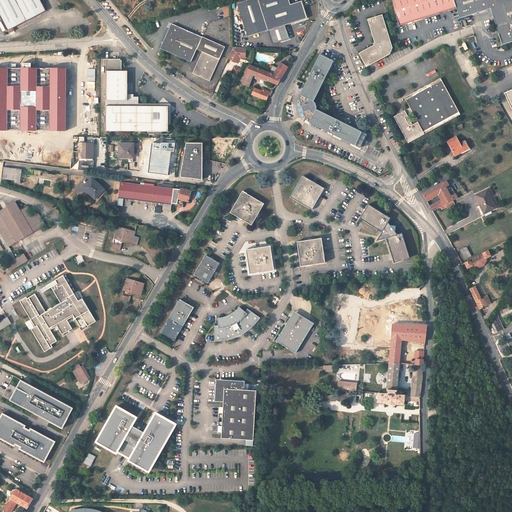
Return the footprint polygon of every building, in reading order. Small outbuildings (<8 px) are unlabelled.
[(0,0),(0,20),(1,20),(7,31),(46,11),(40,0),(0,0)] [(289,0),(246,0),(237,3),(248,37),(268,30),(284,25),(307,17),(302,0),(291,3),(289,0)] [(391,0),(400,25),(457,7),(454,0),(391,0)] [(502,44),(511,40),(511,0),(454,0),(457,7),(460,18),(489,8),(491,8),(502,44)] [(390,54),(393,47),(382,14),(368,19),(375,42),(373,45),(359,53),(366,66),(390,54)] [(172,23),(161,48),(191,62),(197,49),(202,51),(192,73),(210,81),(219,59),(220,59),(225,47),(172,23)] [(273,44),(289,38),(284,25),(268,30),(273,44)] [(246,48),(233,47),(228,58),(237,63),(240,57),(245,58),(246,48)] [(359,148),(366,134),(316,109),(316,107),(315,103),(313,102),(333,61),(320,54),(312,70),(313,71),(301,96),(301,95),(299,99),(299,101),(300,101),(302,106),(301,106),(303,113),(304,113),(305,117),(305,119),(310,122),(310,121),(334,133),(334,135),(359,148)] [(168,131),(168,107),(150,106),(137,106),(137,98),(132,98),(132,95),(127,95),(127,71),(122,71),(122,60),(120,60),(120,59),(106,59),(106,131),(168,131)] [(281,63),(277,68),(272,65),(268,72),(274,74),(271,82),(278,84),(288,67),(281,63)] [(245,78),(242,84),(249,87),(253,75),(271,82),(274,74),(268,72),(250,65),(245,78)] [(235,66),(232,71),(239,74),(242,68),(235,66)] [(60,131),(60,70),(5,70),(4,130),(60,131)] [(424,134),(460,114),(440,78),(430,84),(404,98),(394,117),(408,143),(424,134)] [(252,94),(267,101),(270,94),(262,91),(254,88),(252,94)] [(214,137),(214,149),(239,149),(239,137),(214,137)] [(455,155),(469,148),(466,140),(459,144),(456,137),(447,141),(455,155)] [(202,143),(186,142),(181,177),(198,179),(203,180),(202,143)] [(93,156),(93,143),(78,143),(78,156),(93,156)] [(133,157),(133,144),(120,143),(119,157),(133,157)] [(152,143),(148,172),(168,175),(171,152),(171,151),(174,152),(175,143),(161,143),(161,144),(152,143)] [(17,182),(19,169),(2,167),(1,178),(12,180),(12,182),(17,182)] [(321,195),(324,188),(303,176),(290,197),(312,210),(316,204),(321,195)] [(94,202),(105,191),(91,178),(82,187),(86,191),(84,193),(94,202)] [(452,187),(451,188),(446,181),(423,194),(426,201),(438,194),(441,199),(430,206),(432,211),(439,207),(453,200),(457,197),(452,187)] [(118,199),(172,204),(172,203),(177,203),(177,198),(180,189),(151,186),(147,185),(120,182),(118,199)] [(188,201),(191,191),(180,188),(180,189),(177,198),(188,201)] [(495,208),(487,190),(475,195),(484,213),(495,208)] [(252,226),(264,204),(242,191),(230,212),(236,216),(245,222),(252,226)] [(448,207),(455,203),(453,200),(439,207),(441,210),(447,207),(448,207)] [(394,263),(409,258),(402,233),(397,234),(395,232),(396,226),(390,225),(388,222),(390,218),(368,204),(359,218),(381,232),(379,237),(381,240),(386,238),(394,263)] [(5,265),(9,271),(27,260),(23,254),(15,259),(8,246),(18,240),(16,237),(22,234),(23,236),(29,233),(29,234),(45,225),(38,213),(33,216),(28,206),(20,211),(16,205),(8,209),(7,207),(0,211),(0,248),(1,248),(9,262),(5,265)] [(137,245),(139,238),(134,236),(135,232),(118,227),(115,236),(123,238),(122,240),(132,243),(132,244),(137,245)] [(325,263),(322,238),(314,239),(304,240),(297,241),(300,266),(325,263)] [(274,270),(270,245),(263,246),(253,248),(246,249),(249,274),(274,270)] [(471,256),(466,247),(460,250),(465,259),(471,256)] [(488,251),(465,263),(467,268),(473,265),(473,266),(478,266),(483,263),(485,259),(491,255),(488,251)] [(203,252),(192,272),(206,280),(218,261),(203,252)] [(26,297),(20,301),(35,327),(31,329),(45,352),(53,347),(51,345),(57,341),(50,330),(57,326),(62,334),(72,329),(67,320),(74,316),(81,327),(87,324),(88,326),(96,322),(83,299),(81,300),(66,275),(64,276),(79,301),(78,301),(63,276),(46,285),(47,287),(51,285),(62,303),(46,312),(36,294),(27,299),(26,297)] [(140,295),(143,284),(126,279),(123,288),(131,290),(130,292),(140,295)] [(486,304),(483,297),(481,298),(477,289),(473,291),(480,307),(486,304)] [(178,297),(167,315),(159,329),(173,338),(192,305),(178,297)] [(249,313),(243,308),(236,314),(224,317),(220,317),(220,325),(216,324),(215,341),(218,341),(238,339),(248,334),(256,329),(263,321),(251,311),(249,313)] [(294,310),(276,340),(295,352),(314,323),(294,310)] [(504,329),(496,311),(492,319),(498,332),(504,329)] [(0,329),(11,324),(7,317),(0,320),(0,329)] [(426,326),(392,324),(391,339),(401,340),(425,342),(426,326)] [(390,349),(400,350),(401,340),(391,339),(390,349)] [(399,363),(400,350),(390,349),(389,349),(388,352),(390,352),(389,363),(399,363)] [(424,352),(415,351),(414,359),(416,359),(419,360),(419,357),(423,357),(424,352)] [(389,363),(387,389),(396,390),(398,377),(398,372),(399,363),(389,363)] [(414,368),(412,386),(421,387),(423,365),(416,364),(414,364),(414,368)] [(80,384),(90,378),(87,373),(84,375),(80,367),(78,365),(72,369),(73,371),(73,372),(80,384)] [(224,399),(223,405),(222,430),(221,436),(246,438),(253,438),(257,389),(250,388),(251,382),(245,381),(245,379),(216,377),(215,399),(224,399)] [(21,379),(10,400),(44,418),(46,416),(51,419),(49,421),(62,428),(64,424),(64,417),(68,417),(73,407),(21,379)] [(339,381),(339,390),(358,390),(358,381),(339,381)] [(385,404),(395,404),(403,404),(404,402),(420,402),(420,396),(411,396),(396,394),(396,390),(387,389),(387,393),(378,393),(378,402),(385,403),(385,404)] [(349,404),(352,399),(344,394),(341,400),(349,404)] [(135,415),(115,404),(96,440),(116,451),(117,449),(130,456),(129,458),(149,469),(174,421),(154,410),(144,430),(131,423),(135,415)] [(55,441),(3,413),(0,418),(0,437),(44,462),(55,441)] [(33,499),(16,489),(10,499),(17,503),(27,509),(33,499)] [(11,511),(17,503),(10,499),(2,511),(11,511)]
